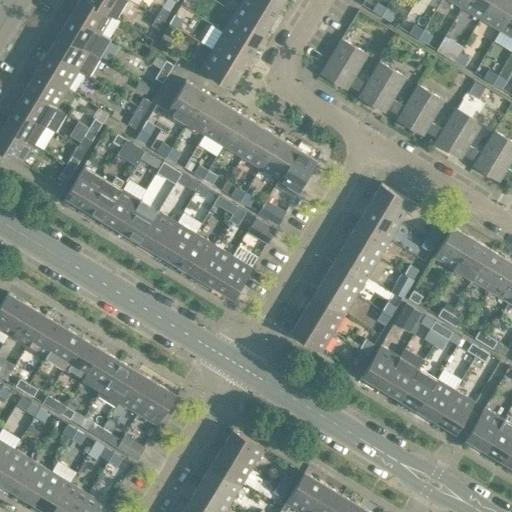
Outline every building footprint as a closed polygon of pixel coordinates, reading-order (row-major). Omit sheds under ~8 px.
[(78,0),(71,13),(102,32),(112,14),(113,13),(91,0),(78,0)] [(112,14),(117,17),(126,0),(91,0),(113,13),(112,14)] [(278,12),(258,0),(242,0),(235,11),(266,30),(278,12)] [(284,0),(258,0),(278,12),(284,0)] [(466,0),(463,6),(481,17),(491,0),(466,0)] [(511,0),(491,0),(481,17),(500,29),(511,8),(511,0)] [(378,1),(373,9),(382,15),(387,6),(378,1)] [(171,11),(163,6),(157,15),(165,19),(171,11)] [(390,20),(395,11),(387,6),(382,15),(390,20)] [(511,8),(500,29),(511,35),(511,8)] [(266,30),(235,11),(224,30),(255,49),(266,30)] [(60,32),(90,51),(102,32),(71,13),(60,32)] [(184,19),(176,14),(170,23),(179,28),(184,19)] [(152,24),(160,28),(165,19),(157,15),(152,24)] [(165,32),(173,37),(179,28),(170,23),(165,32)] [(415,23),(410,32),(419,37),(424,29),(415,23)] [(427,42),(432,34),(424,29),(419,37),(427,42)] [(255,49),(224,30),(213,48),(244,67),(255,49)] [(101,57),(90,51),(60,32),(48,51),(79,69),(90,76),(101,57)] [(340,78),(361,91),(367,82),(355,75),(368,53),(342,37),(321,72),(337,82),(340,78)] [(452,46),(447,54),(456,60),(461,51),(452,46)] [(201,68),(232,87),(244,67),(213,48),(201,68)] [(37,69),(68,88),(79,69),(48,51),(37,69)] [(464,65),(469,56),(461,51),(456,60),(464,65)] [(174,63),(167,59),(161,68),(169,72),(174,63)] [(378,101),(399,114),(405,105),(393,98),(406,76),(380,60),(367,82),(361,91),(359,95),(375,105),(378,101)] [(156,77),(164,81),(169,72),(161,68),(156,77)] [(489,68),(484,77),(493,82),(498,74),(489,68)] [(26,87),(57,106),(68,88),(37,69),(26,87)] [(502,87),(507,79),(498,74),(493,82),(502,87)] [(186,79),(168,110),(206,133),(224,102),(186,79)] [(140,80),(136,87),(147,93),(150,87),(140,80)] [(475,81),(469,92),(480,98),(486,87),(475,81)] [(416,124),(438,137),(443,128),(431,121),(444,99),(418,83),(405,105),(399,114),(397,118),(413,128),(416,124)] [(15,106),(46,124),(56,131),(67,112),(57,106),(26,87),(15,106)] [(152,100),(144,96),(139,105),(146,110),(152,100)] [(224,102),(206,133),(224,144),(243,113),(224,102)] [(127,124),(135,129),(146,110),(139,105),(127,124)] [(46,124),(15,106),(4,124),(34,143),(46,124)] [(454,147),(476,160),(481,151),(469,144),(482,122),(456,106),(443,128),(438,137),(435,141),(451,151),(454,147)] [(109,113),(101,109),(91,127),(98,131),(109,113)] [(243,113),(224,144),(242,155),(261,124),(243,113)] [(156,125),(147,119),(142,128),(150,133),(156,125)] [(0,130),(0,148),(23,162),(34,143),(4,124),(0,130)] [(261,124),(242,155),(261,166),(280,135),(261,124)] [(98,131),(91,127),(79,145),(87,150),(98,131)] [(137,137),(145,142),(150,133),(142,128),(137,137)] [(511,170),(507,167),(511,159),(511,139),(495,129),(481,151),(476,160),(473,164),(490,174),(492,170),(511,182),(511,170)] [(117,133),(113,140),(122,146),(127,138),(117,133)] [(280,135),(261,166),(279,178),(298,146),(280,135)] [(127,138),(122,146),(117,153),(136,165),(140,157),(145,149),(127,138)] [(163,142),(158,150),(167,155),(171,147),(163,142)] [(68,163),(76,168),(87,150),(79,145),(68,163)] [(299,189),(318,158),(298,146),(279,178),(299,189)] [(175,160),(180,153),(171,147),(167,155),(175,160)] [(145,149),(140,157),(150,163),(159,168),(164,160),(155,155),(145,149)] [(159,168),(157,171),(176,182),(177,179),(182,172),(178,169),(166,162),(164,160),(159,168)] [(62,172),(70,177),(76,168),(68,163),(62,172)] [(199,164),(195,172),(204,177),(208,170),(199,164)] [(84,165),(66,195),(85,207),(104,176),(84,165)] [(212,183),(217,175),(208,170),(204,177),(212,183)] [(196,190),(200,183),(182,172),(177,179),(196,190)] [(104,218),(122,187),(104,176),(85,207),(104,218)] [(413,201),(382,182),(370,201),(401,220),(413,201)] [(204,196),(209,188),(200,183),(196,190),(204,196)] [(122,229),(141,199),(122,187),(104,218),(122,229)] [(236,187),(232,195),(241,200),(245,192),(236,187)] [(249,205),(254,197),(245,192),(241,200),(249,205)] [(233,213),(238,205),(219,194),(214,202),(233,213)] [(264,203),(259,211),(268,216),(279,223),(286,210),(267,198),(264,203)] [(141,240),(159,210),(141,199),(122,229),(141,240)] [(359,220),(390,238),(401,220),(370,201),(359,220)] [(238,224),(246,210),(238,205),(233,213),(229,219),(238,224)] [(159,252),(177,221),(159,210),(141,240),(159,252)] [(250,227),(269,239),(275,228),(256,216),(250,227)] [(390,238),(359,220),(348,238),(379,257),(390,238)] [(178,263),(196,232),(177,221),(159,252),(178,263)] [(453,225),(435,255),(454,267),(472,236),(453,225)] [(441,232),(433,227),(428,236),(436,241),(441,232)] [(196,274),(215,243),(196,232),(178,263),(196,274)] [(422,245),(431,250),(436,241),(428,236),(422,245)] [(472,236),(454,267),(472,278),(491,248),(472,236)] [(337,257),(368,275),(379,257),(348,238),(337,257)] [(215,285),(233,254),(215,243),(196,274),(215,285)] [(491,248),(472,278),(491,289),(509,259),(491,248)] [(234,297),(252,266),(233,254),(215,285),(234,297)] [(368,275),(337,257),(325,275),(356,294),(368,275)] [(511,260),(509,259),(491,289),(509,301),(511,296),(511,260)] [(419,269),(411,264),(405,273),(414,278),(419,269)] [(403,272),(395,284),(406,291),(409,287),(414,278),(405,273),(403,272)] [(314,294),(345,312),(356,294),(325,275),(314,294)] [(8,291),(0,304),(0,327),(9,333),(27,303),(8,291)] [(413,292),(408,300),(417,305),(422,297),(413,292)] [(345,312),(314,294),(303,312),(334,331),(345,312)] [(397,306),(388,301),(383,310),(391,315),(397,306)] [(414,324),(421,312),(406,302),(398,315),(414,324)] [(27,303),(9,333),(27,344),(46,314),(27,303)] [(442,309),(437,317),(446,322),(450,315),(442,309)] [(378,319),(386,324),(391,315),(383,310),(378,319)] [(291,331),(322,350),(334,331),(303,312),(291,331)] [(46,314),(27,344),(46,356),(64,325),(46,314)] [(455,328),(459,320),(450,315),(446,322),(455,328)] [(444,325),(435,320),(431,328),(439,333),(444,325)] [(64,325),(46,356),(64,367),(83,336),(64,325)] [(448,339),(453,331),(444,325),(439,333),(448,339)] [(478,331),(474,339),(483,345),(487,337),(478,331)] [(83,336),(64,367),(83,378),(101,347),(83,336)] [(504,353),(508,345),(498,339),(496,342),(487,337),(483,345),(491,350),(493,347),(504,353)] [(374,343),(366,338),(361,347),(369,352),(374,343)] [(468,350),(476,355),(481,347),(472,342),(468,350)] [(381,344),(363,374),(382,386),(400,356),(381,344)] [(101,347),(83,378),(101,389),(120,359),(101,347)] [(355,356),(364,361),(369,352),(361,347),(355,356)] [(406,347),(400,356),(382,386),(400,397),(419,367),(424,358),(406,347)] [(476,355),(485,361),(490,353),(481,347),(476,355)] [(120,359),(101,389),(120,400),(138,370),(120,359)] [(419,367),(400,397),(419,408),(437,378),(419,367)] [(138,370),(120,400),(138,412),(157,381),(138,370)] [(21,376),(16,384),(25,390),(30,382),(21,376)] [(437,378),(419,408),(437,420),(456,389),(437,378)] [(157,423),(176,393),(157,381),(138,412),(157,423)] [(34,395),(39,387),(30,382),(25,390),(34,395)] [(0,393),(7,397),(12,389),(4,384),(0,389),(0,393)] [(457,431),(475,401),(456,389),(437,420),(457,431)] [(67,404),(48,393),(44,401),(62,412),(67,404)] [(32,401),(27,409),(35,415),(40,406),(32,401)] [(71,418),(76,410),(67,404),(62,412),(71,418)] [(44,420),(49,411),(40,406),(35,415),(44,420)] [(484,406),(466,437),(485,449),(504,418),(484,406)] [(504,460),(511,446),(511,423),(504,418),(485,449),(504,460)] [(94,421),(90,429),(99,434),(104,427),(94,421)] [(69,423),(64,432),(72,437),(77,429),(69,423)] [(112,433),(112,432),(104,427),(99,434),(117,446),(122,438),(112,433)] [(264,446),(233,427),(222,447),(253,465),(264,446)] [(81,442),(86,434),(77,429),(72,437),(81,442)] [(136,458),(144,445),(125,434),(122,438),(117,446),(136,458)] [(0,438),(0,472),(15,448),(0,438)] [(106,446),(101,454),(109,459),(114,451),(106,446)] [(210,465),(242,484),(253,465),(222,447),(210,465)] [(0,481),(15,490),(34,459),(15,448),(0,472),(0,481)] [(118,465),(123,456),(114,451),(109,459),(118,465)] [(34,459),(15,490),(33,501),(52,470),(34,459)] [(199,484),(230,502),(242,484),(210,465),(199,484)] [(50,511),(52,511),(71,481),(52,470),(33,501),(50,511)] [(305,470),(286,501),(304,511),(305,511),(324,482),(305,470)] [(293,478),(285,473),(279,481),(288,487),(293,478)] [(71,481),(52,511),(77,511),(89,493),(71,481)] [(274,490),(282,495),(288,487),(279,481),(274,490)] [(324,482),(305,511),(330,511),(342,493),(324,482)] [(188,502),(204,511),(224,511),(230,502),(199,484),(188,502)] [(103,511),(108,504),(89,493),(77,511),(103,511)] [(342,493),(330,511),(356,511),(361,504),(342,493)] [(204,511),(188,502),(182,511),(204,511)]
